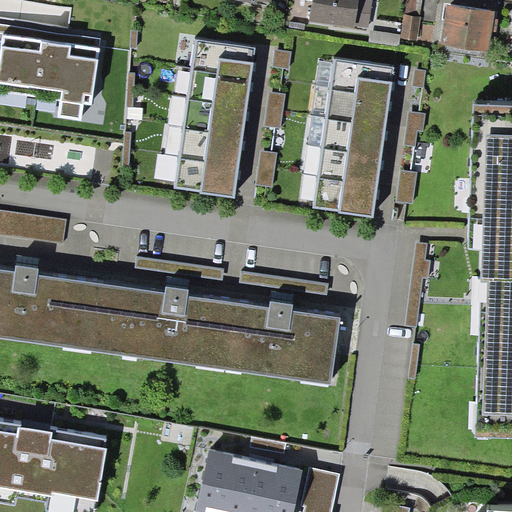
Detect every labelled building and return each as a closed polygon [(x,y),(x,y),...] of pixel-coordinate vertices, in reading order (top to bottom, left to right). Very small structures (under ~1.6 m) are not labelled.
[(47,6),(6,0),(0,0),(0,58),(8,60),(9,50),(39,55),(47,6)] [(372,0),(317,0),(314,24),(368,32),(372,0)] [(502,8),(450,2),(445,46),(497,51),(502,8)] [(92,10),(60,6),(56,33),(88,37),(92,10)] [(421,15),(402,13),(399,38),(418,40),(421,15)] [(269,48),(206,38),(182,189),(246,199),(269,48)] [(406,69),(341,60),(321,209),(386,218),(406,69)] [(511,100),(492,100),(489,431),(511,430),(511,100)] [(354,313),(0,263),(0,334),(345,383),(354,313)] [(194,432),(156,426),(151,454),(189,460),(194,432)] [(46,440),(0,433),(0,478),(19,482),(15,503),(71,511),(90,511),(102,443),(47,434),(46,440)] [(290,511),(301,469),(212,449),(199,505),(229,511),(290,511)] [(413,511),(414,506),(393,501),(390,511),(413,511)]
